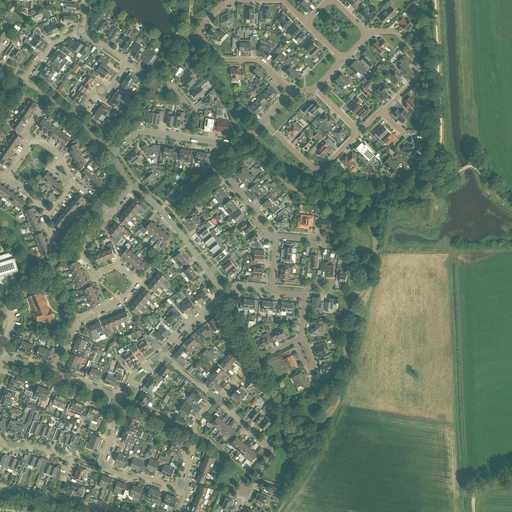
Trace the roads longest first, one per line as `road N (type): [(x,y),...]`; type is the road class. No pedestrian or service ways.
road 1 (residential): [(118,398),(105,468),(177,488),(199,417),(216,400)]
road 2 (residential): [(293,92),(258,60),(225,59),(198,32),(231,0)]
road 3 (tertiary): [(222,291),(172,223),(132,186)]
road 4 (residential): [(364,33),(394,32),(414,51),(417,78),(383,113)]
road 5 (residential): [(360,131),(317,170),(264,123)]
road 6 (residential): [(52,372),(79,320),(138,282)]
road 7 (residential): [(138,282),(119,265),(96,274),(80,246),(109,212)]
road 8 (residential): [(243,491),(272,449),(216,400)]
